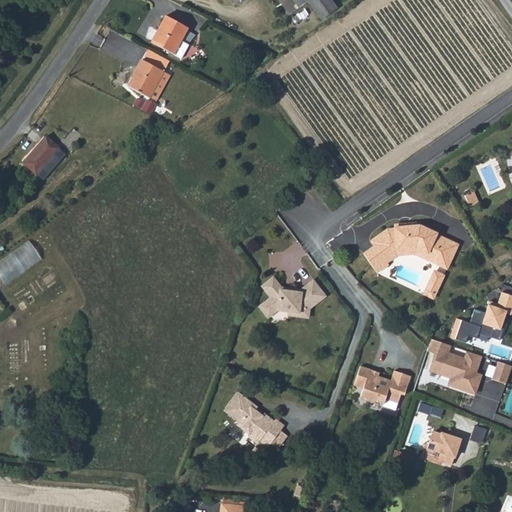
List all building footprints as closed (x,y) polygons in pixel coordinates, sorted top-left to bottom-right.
[(277,0),(289,14),(308,1),(308,0),(230,0),(236,8),(245,0),(277,0)] [(330,0),(308,0),(308,1),(320,20),(337,9),(330,0)] [(185,27),(163,16),(150,42),(179,57),(186,44),(178,40),(185,27)] [(148,50),(142,61),(161,70),(166,60),(148,50)] [(126,87),(149,98),(162,71),(161,70),(142,61),(140,60),(126,87)] [(169,75),(162,71),(149,98),(155,102),(169,75)] [(22,162),(36,174),(58,147),(44,136),(22,162)] [(40,178),(63,152),(58,147),(36,174),(40,178)] [(467,199),(473,211),(482,206),(476,195),(467,199)] [(458,245),(442,238),(441,240),(435,237),(436,235),(423,229),(423,231),(417,229),(417,226),(395,229),(395,230),(395,231),(390,235),(388,233),(373,244),(375,247),(364,255),(377,273),(388,265),(387,263),(397,256),(394,252),(397,250),(416,248),(434,256),(431,262),(447,269),(458,245)] [(371,242),(373,244),(388,233),(390,235),(395,231),(395,230),(388,230),(371,242)] [(34,240),(0,261),(0,275),(6,285),(46,260),(34,240)] [(397,250),(394,252),(397,256),(415,254),(431,262),(434,256),(416,248),(397,250)] [(444,276),(434,272),(424,294),(433,298),(444,276)] [(272,277),(261,286),(270,297),(259,306),(267,317),(277,310),(288,311),(298,312),(299,307),(309,308),(325,295),(312,280),(300,289),(300,292),(280,290),(280,287),(272,277)] [(298,312),(288,311),(287,314),(308,317),(309,308),(299,307),(298,312)] [(463,320),(459,318),(452,337),(475,346),(478,339),(459,332),(463,320)] [(482,327),(463,320),(459,332),(478,339),(482,327)] [(449,386),(476,394),(487,357),(467,351),(466,355),(453,352),(455,346),(432,339),(428,352),(436,354),(431,372),(451,378),(449,386)] [(507,384),(511,370),(511,365),(499,361),(493,379),(507,384)] [(371,368),(361,365),(355,384),(364,387),(361,395),(362,398),(369,400),(372,399),(384,403),(386,398),(399,402),(402,393),(405,394),(412,375),(395,370),(392,380),(379,375),(370,372),(371,368)] [(239,391),(226,409),(240,421),(241,425),(250,432),(250,436),(259,442),(260,440),(268,447),(272,442),(281,430),(285,425),(276,418),(275,420),(265,412),(263,414),(252,406),(255,403),(239,391)] [(475,425),(471,440),(483,443),(487,429),(475,425)] [(288,435),(281,430),(272,442),(279,446),(288,435)] [(439,460),(452,465),(461,439),(442,433),(442,435),(434,432),(428,448),(442,453),(439,460)] [(396,449),(393,459),(411,465),(414,455),(396,449)] [(249,511),(251,505),(221,502),(219,511),(249,511)]
